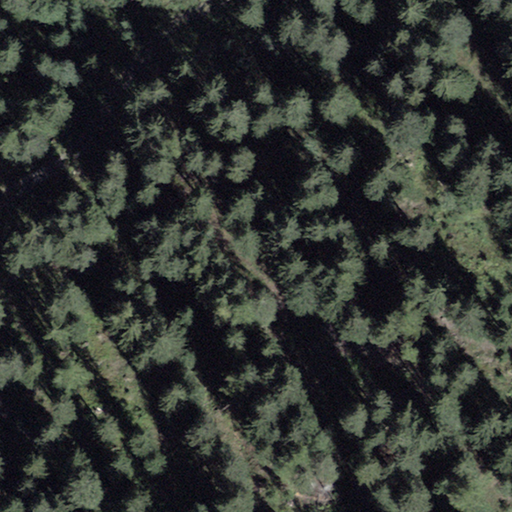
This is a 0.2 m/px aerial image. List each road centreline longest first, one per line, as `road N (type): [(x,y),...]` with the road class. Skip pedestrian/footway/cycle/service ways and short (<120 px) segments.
road 1 (track): [(0,206),(32,179),(202,113),(301,49),(325,0)]
road 2 (track): [(224,0),(144,47),(0,18)]
